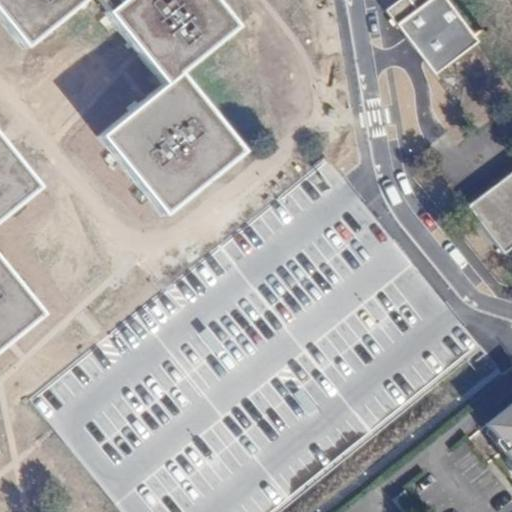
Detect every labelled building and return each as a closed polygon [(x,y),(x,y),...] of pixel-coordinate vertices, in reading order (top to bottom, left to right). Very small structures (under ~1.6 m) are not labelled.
[(0,0),(0,18),(26,48),(83,0),(0,0)] [(212,0),(125,0),(107,15),(140,56),(163,84),(100,137),(167,216),(209,182),(243,153),(177,74),(234,27),(212,0)] [(398,24),(430,0),(399,0),(387,9),(398,24)] [(482,43),(449,0),(430,0),(398,24),(438,74),(482,43)] [(43,314),(0,262),(0,217),(39,185),(0,141),(0,140),(0,350),(10,342),(43,314)] [(511,173),(471,204),(507,253),(511,249),(511,173)]
